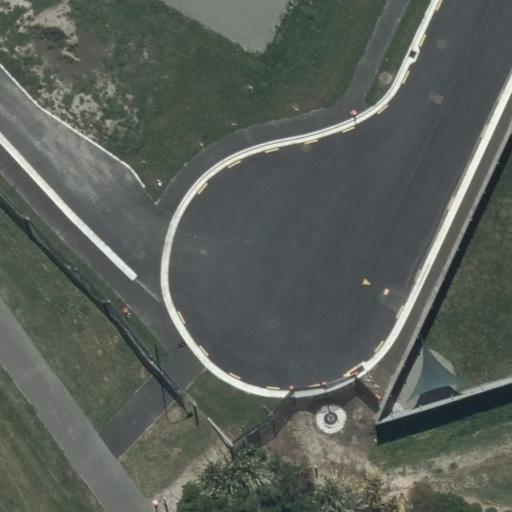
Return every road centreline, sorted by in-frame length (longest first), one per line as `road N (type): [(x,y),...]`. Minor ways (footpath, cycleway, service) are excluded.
road 1 (residential): [(0,99),(138,232),(166,248),(294,261)]
road 2 (residential): [(492,0),(420,155),(381,204),(294,261)]
